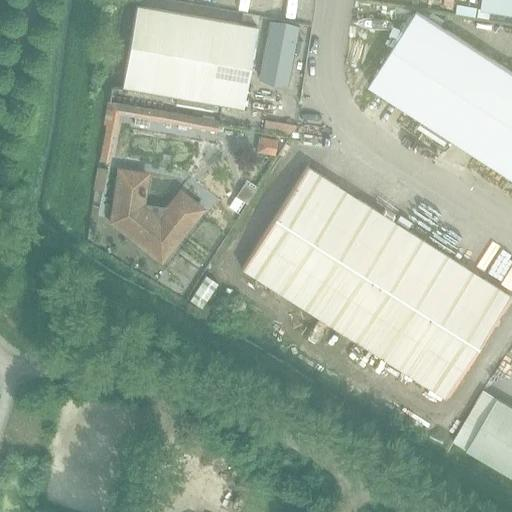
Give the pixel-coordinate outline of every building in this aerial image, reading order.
[(511,0),(481,0),(481,8),(511,13),(511,0)] [(135,5),(121,86),(242,107),(256,27),(135,5)] [(458,5),(456,13),(476,16),(477,8),(458,5)] [(511,72),(416,11),(369,85),(511,176),(511,72)] [(106,125),(100,160),(108,162),(117,113),(217,131),(218,121),(107,102),(103,124),(106,125)] [(264,120),(263,129),(286,133),(290,134),(295,125),(264,120)] [(260,137),(258,151),(273,154),(276,140),(260,137)] [(306,166),(241,268),(444,397),(509,295),(306,166)] [(114,211),(149,239),(146,244),(161,256),(199,209),(183,197),(168,215),(164,212),(139,208),(143,176),(120,172),(114,211)] [(188,290),(198,297),(214,273),(203,266),(188,290)]
